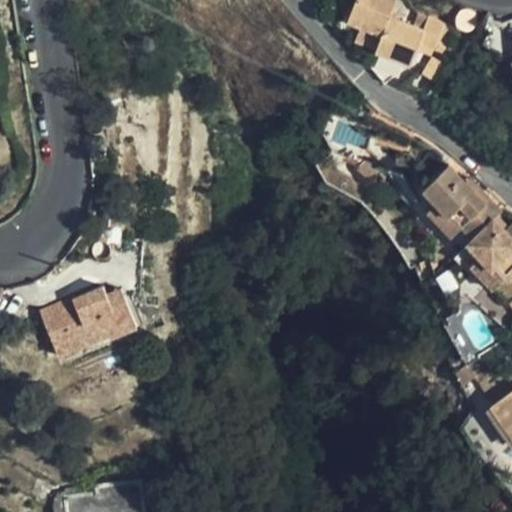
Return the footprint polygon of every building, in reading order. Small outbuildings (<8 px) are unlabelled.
[(396,20),(403,5),(394,0),(363,0),(362,1),(353,20),(385,38),(378,50),(411,68),(422,48),(437,56),(449,32),(433,22),(426,36),(396,20)] [(511,25),(511,21),(507,17),(500,14),(478,48),(491,57),(511,25)] [(504,220),(481,196),(477,200),(469,191),(451,172),(425,197),(438,211),(451,225),(453,223),(465,236),(477,248),(473,252),(502,285),(505,284),(509,287),(511,283),(511,245),(497,229),(504,220)] [(477,200),(481,196),(474,188),(469,191),(477,200)] [(451,225),(438,211),(429,219),(453,246),(465,236),(453,223),(451,225)] [(494,293),(502,285),(473,252),(464,260),(494,293)] [(141,325),(124,283),(109,289),(106,281),(42,306),(63,357),(141,325)] [(9,284),(0,282),(0,299),(7,289),(9,284)] [(0,310),(18,321),(29,302),(7,289),(0,299),(0,310)] [(511,391),(493,405),(511,433),(511,391)] [(147,511),(144,477),(96,483),(97,489),(54,494),(56,511),(147,511)]
